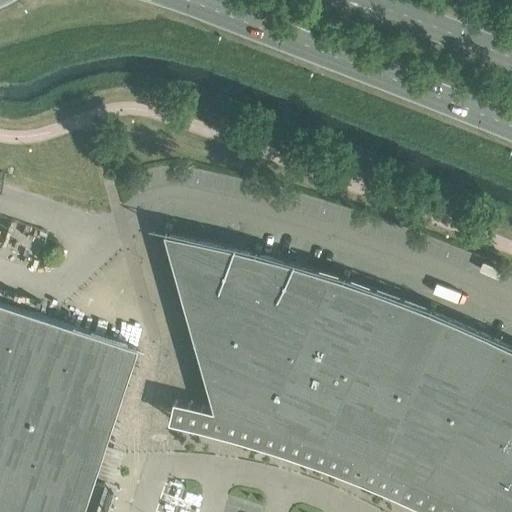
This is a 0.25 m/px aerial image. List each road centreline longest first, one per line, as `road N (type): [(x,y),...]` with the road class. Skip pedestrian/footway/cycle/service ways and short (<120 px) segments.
road 1 (unclassified): [(511,308),(354,244),(178,197),(77,237)]
road 2 (secondary): [(174,0),(511,129)]
road 3 (secondary): [(511,49),(374,0)]
